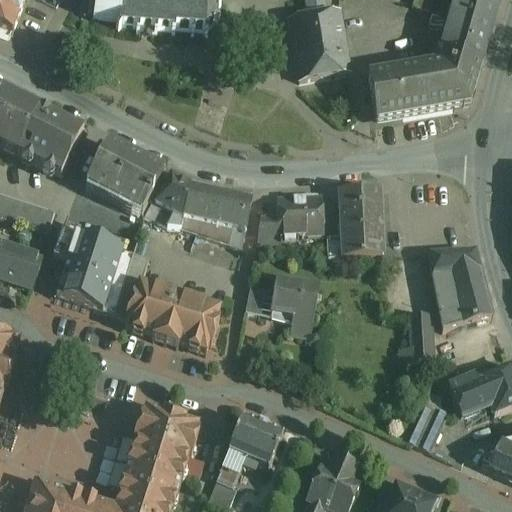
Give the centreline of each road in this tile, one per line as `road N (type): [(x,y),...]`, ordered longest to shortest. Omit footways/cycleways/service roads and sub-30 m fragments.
road 1 (residential): [(511,511),(221,393),(0,320)]
road 2 (residential): [(0,63),(227,169),(300,172),(496,145)]
road 3 (residential): [(511,311),(496,259),(496,145)]
